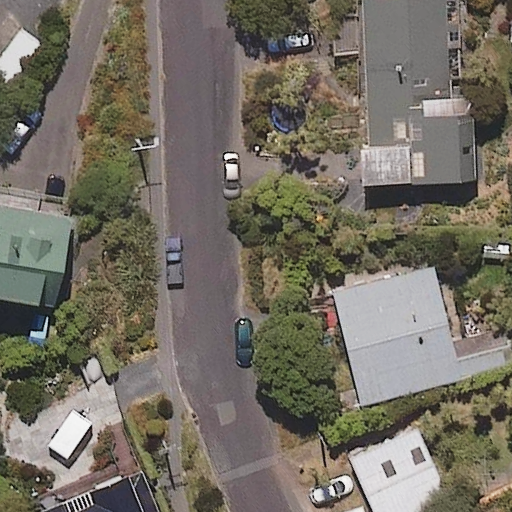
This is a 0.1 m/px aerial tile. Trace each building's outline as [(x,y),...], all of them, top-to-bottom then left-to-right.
[(440,76),(436,0),(351,0),(357,134),(349,134),(350,173),(467,168),(463,75),(440,76)] [(0,176),(0,286),(35,295),(46,250),(69,255),(84,197),(0,176)] [(452,346),(425,248),(320,276),(352,398),(501,358),(494,334),(452,346)] [(410,417),(340,451),(370,511),(412,511),(448,495),(410,417)] [(161,511),(143,461),(38,500),(42,511),(161,511)]
